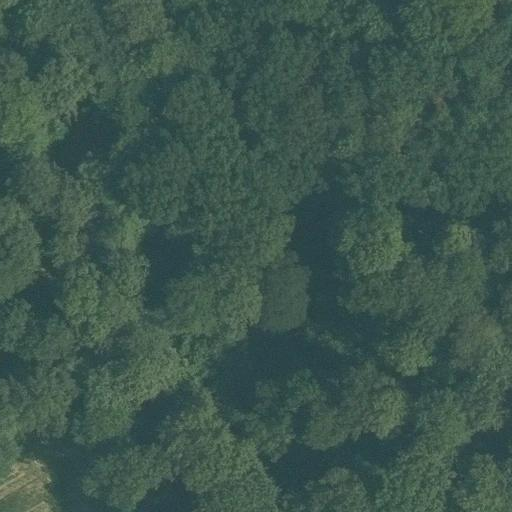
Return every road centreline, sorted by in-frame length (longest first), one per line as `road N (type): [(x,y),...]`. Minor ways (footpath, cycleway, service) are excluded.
road 1 (track): [(0,212),(214,511)]
road 2 (track): [(511,246),(437,285),(395,326),(374,511)]
